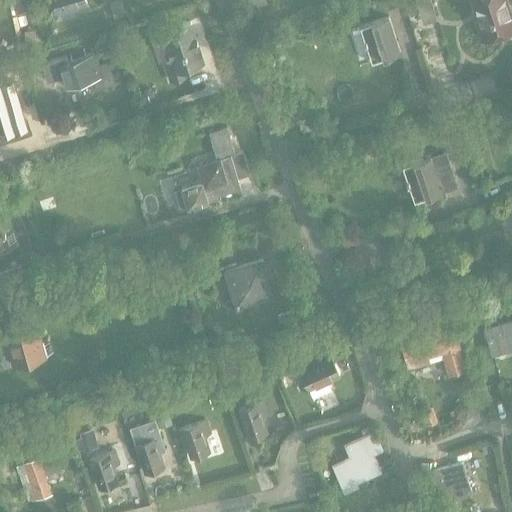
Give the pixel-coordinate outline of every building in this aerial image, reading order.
[(30,10),(27,0),(8,0),(13,16),(30,10)] [(53,0),(57,10),(71,6),(73,11),(87,7),(85,0),(53,0)] [(108,0),(113,15),(114,19),(126,15),(121,0),(108,0)] [(399,0),(384,0),(387,8),(400,4),(399,0)] [(476,19),(482,38),(493,34),(497,36),(503,33),(506,30),(511,28),(511,21),(505,0),(472,0),(479,19),(476,19)] [(359,25),(371,61),(399,52),(388,16),(359,25)] [(191,20),(161,30),(169,60),(163,62),(169,81),(188,75),(185,65),(205,60),(191,20)] [(40,29),(25,31),(26,43),(34,42),(41,41),(41,40),(40,29)] [(66,56),(43,63),(47,79),(62,74),(65,86),(89,79),(92,89),(115,82),(108,60),(96,63),(93,54),(68,62),(66,56)] [(12,81),(0,84),(0,134),(26,126),(12,81)] [(144,88),(142,92),(144,101),(148,103),(153,102),(155,97),(153,89),(148,87),(144,88)] [(227,127),(215,131),(215,132),(219,143),(231,139),(230,135),(227,127)] [(202,180),(174,188),(180,209),(209,201),(208,199),(220,196),(219,194),(240,187),(237,176),(230,153),(235,152),(233,145),(221,148),(223,155),(216,157),(196,163),(202,180)] [(434,166),(449,161),(445,150),(401,164),(413,200),(442,191),(434,166)] [(0,250),(18,245),(13,228),(5,230),(0,216),(0,250)] [(223,275),(235,312),(272,300),(261,264),(223,275)] [(289,311),(277,314),(280,322),(291,319),(289,311)] [(494,311),(482,314),(486,325),(495,322),(497,322),(494,311)] [(486,325),(484,326),(491,352),(511,346),(511,317),(497,322),(495,322),(486,325)] [(37,323),(3,333),(12,365),(46,356),(46,354),(52,353),(48,337),(41,338),(37,323)] [(407,368),(430,361),(429,359),(443,356),(449,374),(466,369),(459,346),(461,346),(455,325),(399,340),(407,368)] [(210,328),(205,338),(218,344),(223,334),(210,328)] [(320,355),(298,363),(301,369),(309,387),(312,396),(331,387),(327,379),(339,374),(329,351),(320,355)] [(270,374),(260,377),(263,386),(273,382),(270,374)] [(222,393),(208,397),(211,407),(225,403),(222,393)] [(267,431),(263,416),(269,415),(264,400),(239,408),(248,437),(267,431)] [(432,407),(422,410),(426,423),(436,420),(432,407)] [(167,409),(155,413),(159,426),(171,422),(167,409)] [(155,418),(130,426),(135,442),(144,470),(163,464),(159,450),(165,448),(160,434),(155,418)] [(209,450),(205,435),(211,433),(206,419),(181,427),(190,455),(209,450)] [(337,469),(345,488),(355,484),(354,480),(379,469),(372,454),(384,448),(374,428),(344,442),(349,454),(332,461),(337,469)] [(93,433),(81,437),(85,449),(97,444),(93,433)] [(25,448),(20,450),(24,461),(34,457),(31,446),(25,448)] [(98,485),(99,485),(117,479),(113,465),(119,463),(114,448),(89,456),(98,485)] [(16,463),(29,498),(51,490),(39,455),(34,457),(24,461),(16,463)] [(439,491),(442,499),(471,489),(462,461),(427,472),(433,493),(439,491)] [(458,511),(455,500),(445,503),(447,511),(458,511)]
